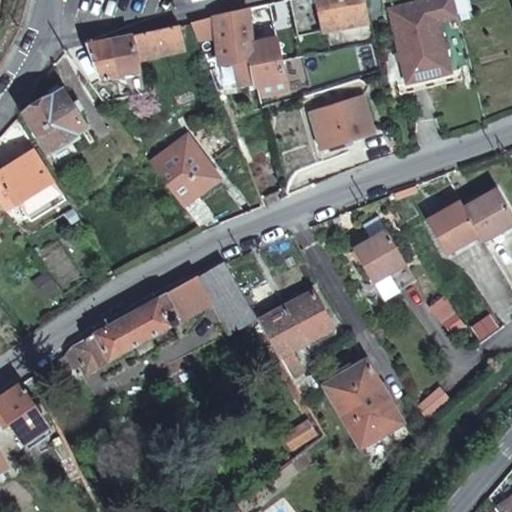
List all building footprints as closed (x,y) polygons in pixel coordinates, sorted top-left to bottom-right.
[(324,30),(315,0),(289,0),(298,35),(324,30)] [(370,21),(365,0),(315,0),(324,30),(370,21)] [(439,17),(459,12),(456,0),(435,0),(392,11),(410,79),(453,69),(439,17)] [(241,9),(213,17),(194,21),(200,36),(205,35),(206,39),(216,37),(222,65),(236,63),(241,91),(256,88),(251,60),(248,44),(241,9)] [(181,24),(135,34),(139,57),(186,46),(181,24)] [(135,34),(112,38),(119,70),(140,66),(139,57),(135,34)] [(112,38),(88,42),(99,73),(119,70),(112,38)] [(276,39),(248,44),(251,60),(256,88),(284,82),(280,62),(276,39)] [(236,63),(222,65),(227,93),(241,91),(236,63)] [(461,67),(453,69),(410,79),(401,81),(403,90),(463,76),(461,67)] [(63,89),(25,115),(50,152),(87,128),(63,89)] [(314,108),(323,145),(374,132),(365,96),(314,108)] [(150,161),(201,232),(220,224),(197,192),(217,176),(186,135),(150,161)] [(0,180),(1,182),(0,182),(0,201),(6,210),(16,205),(18,203),(29,221),(64,201),(54,182),(56,181),(37,150),(0,172),(0,180)] [(462,201),(428,221),(446,252),(478,234),(482,242),(511,225),(511,216),(497,190),(465,207),(462,201)] [(386,231),(354,249),(373,281),(404,263),(386,231)] [(210,305),(222,326),(252,310),(224,262),(70,345),(85,373),(173,325),(176,328),(180,327),(181,321),(210,305)] [(311,289),(258,320),(290,374),(301,368),(290,349),(333,323),(311,289)] [(252,310),(222,326),(225,332),(256,316),(252,310)] [(366,360),(325,384),(363,446),(404,422),(366,360)] [(31,377),(38,392),(51,385),(40,362),(26,369),(31,377)] [(47,427),(20,385),(0,398),(0,411),(21,444),(47,427)] [(440,388),(416,406),(426,419),(449,401),(440,388)] [(316,434),(308,419),(283,434),(291,448),(316,434)] [(511,511),(511,495),(493,508),(495,511),(511,511)]
